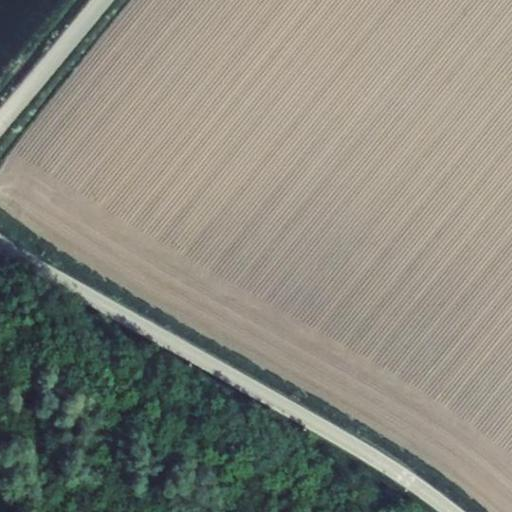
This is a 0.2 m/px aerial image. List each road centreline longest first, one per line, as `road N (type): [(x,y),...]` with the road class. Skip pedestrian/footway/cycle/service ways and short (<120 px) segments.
road 1 (unclassified): [(0,244),(367,452),(454,511)]
road 2 (unclassified): [(0,125),(101,0)]
